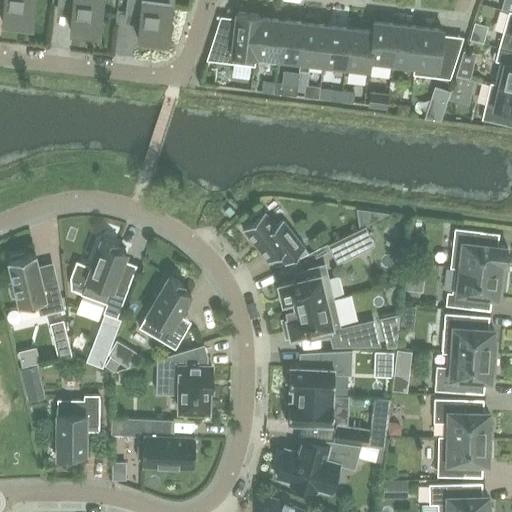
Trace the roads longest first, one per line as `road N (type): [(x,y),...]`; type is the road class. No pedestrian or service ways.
road 1 (residential): [(0,225),(83,196),(131,206),(201,251),(233,306),(242,358),(233,463),(213,497),(190,511)]
road 2 (residential): [(0,56),(173,75),(189,56),(207,0)]
road 3 (residential): [(162,511),(75,494),(0,497)]
